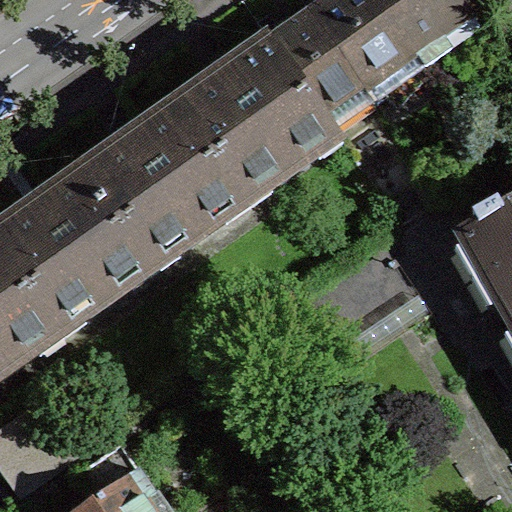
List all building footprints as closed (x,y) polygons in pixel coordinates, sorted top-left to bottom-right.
[(311,13),(364,89),(367,94),(418,58),(377,0),(329,0),(319,7),(311,13)] [(451,52),(443,40),(474,19),(460,0),(377,0),(418,58),(426,69),(451,52)] [(281,34),(271,41),(324,118),(364,89),(311,13),(281,34)] [(177,107),(247,207),(341,141),(324,118),(271,41),(205,88),(177,107)] [(247,207),(177,107),(111,154),(84,173),(154,272),(247,207)] [(23,216),(0,232),(0,251),(61,338),(154,272),(84,173),(23,216)] [(511,333),(511,208),(503,214),(497,205),(472,220),(477,228),(459,239),(464,248),(475,242),(509,302),(498,308),(511,333)] [(0,380),(61,338),(0,251),(0,380)] [(26,495),(80,458),(42,404),(0,434),(0,459),(24,493),(26,495)] [(121,447),(77,478),(94,504),(81,511),(150,511),(145,504),(154,497),(121,447)]
